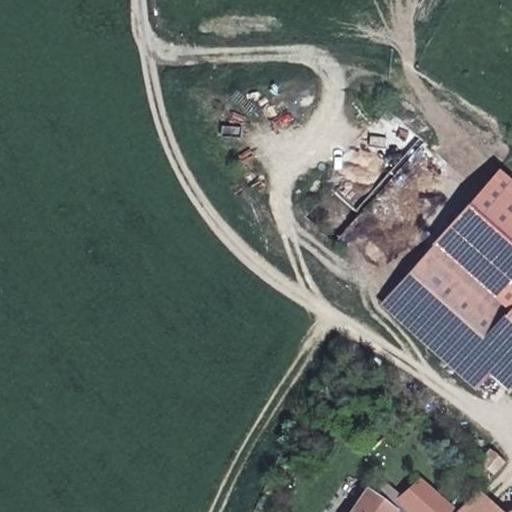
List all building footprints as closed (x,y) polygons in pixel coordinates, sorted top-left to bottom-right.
[(506,391),(511,383),(511,305),(506,312),(432,246),(383,301),(479,386),(488,375),(488,376),(489,375),(506,391)] [(452,511),(418,483),(397,500),(399,502),(408,511),(452,511)] [(391,511),(399,502),(397,500),(383,486),(373,498),(391,511)] [(391,511),(373,498),(365,492),(351,511),(391,511)] [(493,511),(474,495),(457,511),(493,511)]
